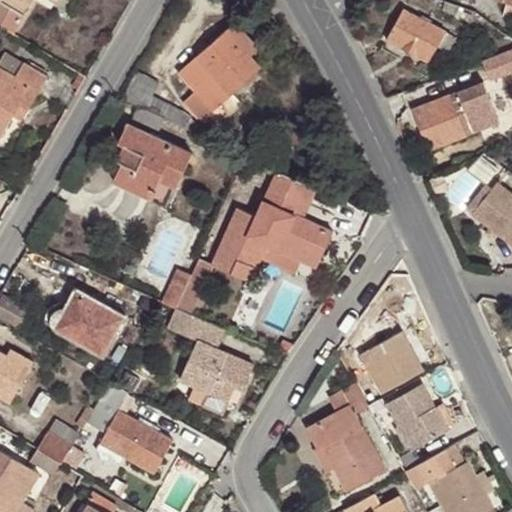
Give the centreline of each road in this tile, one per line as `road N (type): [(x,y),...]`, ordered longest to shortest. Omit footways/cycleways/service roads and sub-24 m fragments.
road 1 (residential): [(415,226),(388,243),(251,448),(243,467),(258,511)]
road 2 (residential): [(151,0),(0,254)]
road 3 (secondary): [(415,226),(302,0)]
road 4 (secondary): [(511,436),(415,226)]
